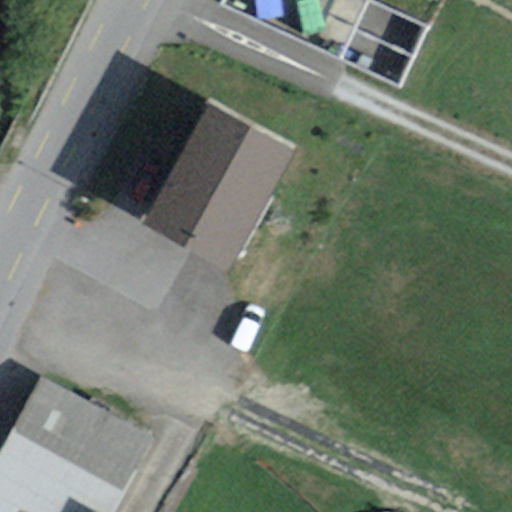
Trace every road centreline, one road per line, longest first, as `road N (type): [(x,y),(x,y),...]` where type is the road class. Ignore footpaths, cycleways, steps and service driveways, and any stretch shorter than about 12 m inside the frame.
road 1 (track): [(511,165),(152,0)]
road 2 (unclassified): [(0,253),(122,0)]
